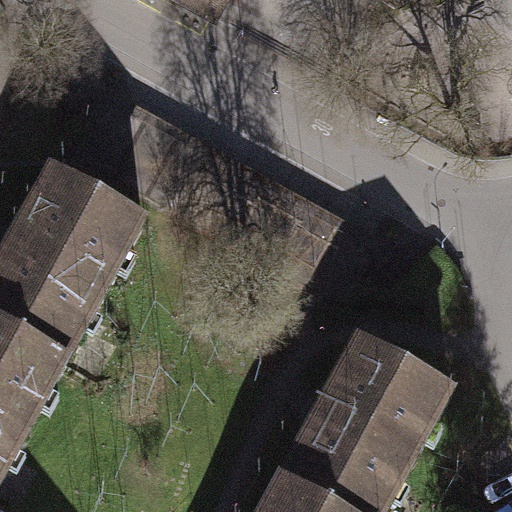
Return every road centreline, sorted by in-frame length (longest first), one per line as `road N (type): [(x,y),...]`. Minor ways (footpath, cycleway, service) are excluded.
road 1 (residential): [(491,230),(80,0)]
road 2 (residential): [(491,230),(511,355)]
